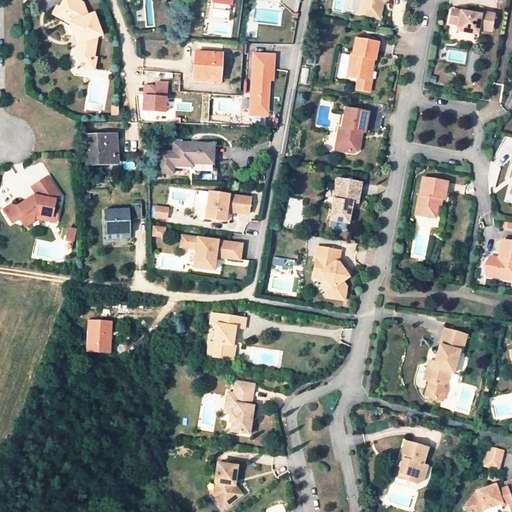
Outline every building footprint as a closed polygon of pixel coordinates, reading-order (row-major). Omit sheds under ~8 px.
[(64,0),(61,7),(64,8),(60,16),(70,22),(78,47),(77,57),(80,62),(88,63),(87,70),(97,72),(99,57),(96,56),(99,37),(102,36),(95,13),(88,15),(85,0),(84,0),(64,0)] [(212,0),(212,1),(215,2),(214,9),(231,11),(232,0),(212,0)] [(334,0),(334,10),(344,11),(345,0),(334,0)] [(365,0),(362,17),(380,21),(383,3),(380,0),(365,0)] [(60,16),(64,8),(61,7),(57,5),(53,12),(60,16)] [(478,16),(450,11),(448,25),(454,26),(454,28),(463,30),(462,34),(474,36),(475,31),(489,33),(492,15),(478,12),(478,16)] [(379,42),(357,38),(354,55),(352,54),(347,76),(358,77),(356,89),(369,91),(370,80),(363,79),(367,57),(376,59),(379,42)] [(195,53),(193,80),(218,82),(220,55),(195,53)] [(274,56),(254,54),(249,115),(262,117),(263,108),(267,109),(269,82),(272,82),(274,64),(274,56)] [(376,59),(367,57),(363,79),(370,80),(373,80),(376,59)] [(167,115),(168,84),(142,84),(142,114),(167,115)] [(368,111),(345,107),(341,127),(338,126),(336,137),(341,138),(339,150),(354,153),(359,149),(360,142),(358,135),(359,130),(364,131),(368,111)] [(87,138),(88,163),(115,162),(114,137),(87,138)] [(158,152),(157,173),(172,174),(173,166),(191,167),(191,169),(213,170),(214,164),(211,164),(212,145),(173,143),(173,153),(158,152)] [(511,164),(508,179),(511,180),(511,183),(511,185),(506,187),(503,195),(511,197),(511,164)] [(62,193),(49,174),(33,184),(39,194),(30,197),(19,204),(12,203),(5,208),(14,220),(21,215),(27,224),(36,218),(37,211),(58,215),(61,203),(56,202),(57,198),(62,193)] [(360,182),(337,177),(330,217),(347,221),(350,206),(351,200),(354,201),(356,201),(360,182)] [(420,180),(412,218),(432,222),(435,206),(436,202),(441,203),(445,185),(420,180)] [(204,219),(223,222),(226,206),(230,207),(229,212),(247,214),(249,198),(207,192),(204,219)] [(167,220),(169,207),(154,205),(152,218),(167,220)] [(131,211),(106,212),(107,237),(132,236),(132,217),(142,217),(141,206),(131,206),(131,211)] [(58,215),(37,211),(36,218),(57,222),(58,215)] [(347,221),(330,217),(328,226),(330,229),(342,231),(345,229),(347,221)] [(151,236),(164,239),(166,228),(153,225),(151,236)] [(197,238),(181,236),(180,247),(196,249),(197,238)] [(241,244),(197,238),(196,249),(193,268),(213,271),(215,257),(239,260),(240,252),(241,244)] [(511,246),(508,246),(499,244),(495,264),(498,265),(495,281),(511,285),(511,246)] [(313,247),(311,259),(315,259),(313,270),(318,271),(317,278),(323,279),(331,289),(330,295),(334,300),(344,302),(346,288),(343,283),(350,279),(342,265),(336,264),(339,252),(313,247)] [(322,298),(334,300),(330,295),(331,289),(323,279),(317,278),(318,271),(313,270),(315,259),(311,259),(308,279),(315,280),(323,292),(322,298)] [(495,264),(491,263),(483,270),(488,280),(495,281),(498,265),(495,264)] [(208,353),(229,357),(231,343),(236,344),(238,334),(241,334),(243,326),(246,327),(248,316),(216,310),(214,323),(217,323),(214,340),(211,339),(208,353)] [(86,351),(109,352),(111,322),(88,321),(86,351)] [(451,366),(456,351),(459,351),(463,334),(442,328),(432,360),(451,366)] [(236,344),(231,343),(229,357),(237,358),(239,345),(236,344)] [(451,366),(432,360),(430,366),(427,367),(423,381),(425,381),(421,396),(438,401),(441,390),(438,385),(443,382),(446,371),(449,372),(451,366)] [(419,379),(423,381),(427,367),(422,366),(419,379)] [(230,430),(248,433),(253,405),(250,405),(254,383),(237,380),(235,392),(227,391),(225,401),(231,402),(229,412),(227,420),(231,421),(230,430)] [(427,448),(405,442),(401,458),(405,459),(403,467),(398,466),(396,474),(407,477),(406,481),(415,483),(423,480),(427,466),(422,464),(427,448)] [(502,453),(488,449),(485,460),(499,464),(502,453)] [(499,464),(485,460),(483,466),(497,470),(499,464)] [(224,461),(220,482),(225,483),(229,462),(224,461)] [(223,495),(230,507),(248,495),(241,485),(238,484),(239,479),(242,480),(244,466),(229,462),(225,483),(223,495)] [(494,485),(477,491),(466,507),(472,511),(483,511),(485,509),(499,505),(504,503),(505,507),(511,505),(511,504),(511,480),(506,482),(508,487),(502,489),(496,491),(494,485)] [(500,483),(494,485),(496,491),(502,489),(500,483)] [(226,510),(230,507),(223,495),(221,501),(226,510)]
